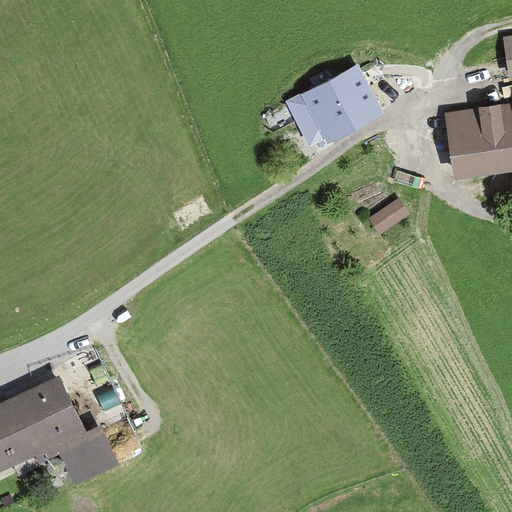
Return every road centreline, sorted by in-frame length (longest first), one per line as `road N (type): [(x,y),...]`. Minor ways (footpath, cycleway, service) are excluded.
road 1 (track): [(232,219),(327,155),(409,119),(443,187),(511,213)]
road 2 (track): [(0,368),(112,304),(232,219)]
